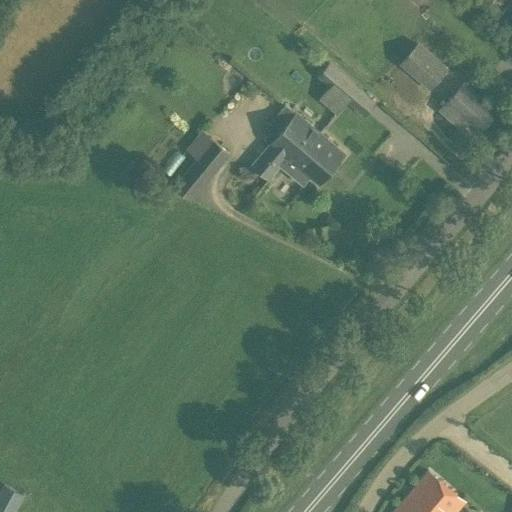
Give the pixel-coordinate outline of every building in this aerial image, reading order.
[(399,62),(429,90),(448,69),(418,41),(399,62)] [(316,78),(362,117),(374,104),(328,64),(316,78)] [(440,110),(461,127),(468,119),(478,128),(495,110),(463,83),(440,110)] [(295,112),(269,143),(249,165),(267,179),(286,158),(318,184),(344,153),(311,125),(329,105),(307,87),(289,108),(295,112)] [(198,189),(229,152),(201,130),(185,148),(196,158),(181,175),(198,189)] [(333,225),(313,227),(316,241),(334,241),(333,225)] [(428,470),(393,511),(454,511),(464,501),(428,470)] [(3,483),(0,487),(0,511),(14,511),(24,494),(3,483)]
